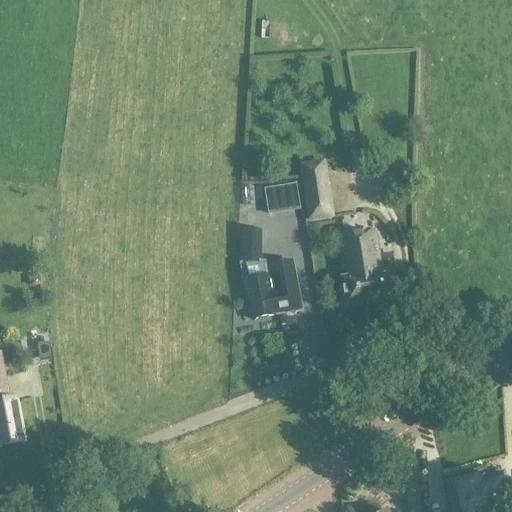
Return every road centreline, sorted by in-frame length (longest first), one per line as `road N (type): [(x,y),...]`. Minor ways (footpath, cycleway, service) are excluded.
road 1 (residential): [(7,511),(246,404),(373,357),(420,350)]
road 2 (tertiary): [(267,511),(454,390)]
